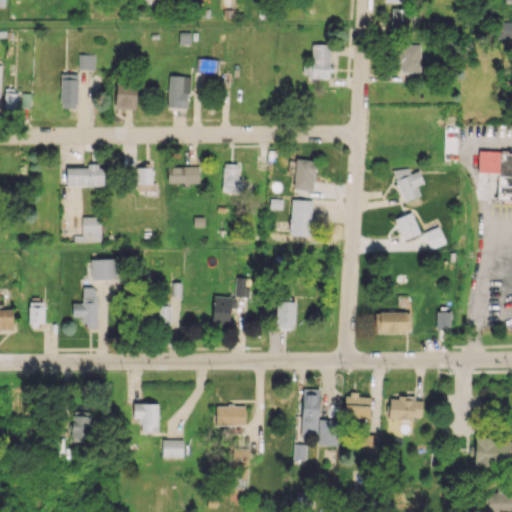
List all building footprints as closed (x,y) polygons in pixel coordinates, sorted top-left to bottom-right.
[(391,30),(418,29),(417,8),(390,9),(391,30)] [(511,21),(497,21),(498,39),(511,39),(511,21)] [(420,43),(399,44),(399,71),(421,70),(420,43)] [(330,78),(331,44),(311,44),(311,64),(302,64),(302,77),(330,78)] [(95,69),(95,53),(78,53),(78,69),(95,69)] [(195,72),(218,73),(218,58),(196,58),(195,72)] [(60,73),(59,107),(76,108),(78,74),(60,73)] [(167,107),(188,107),(189,76),(168,75),(167,107)] [(114,108),(135,108),(136,84),(115,83),(114,108)] [(3,108),(15,109),(16,88),(4,88),(3,108)] [(511,199),(511,152),(478,151),(478,173),(497,173),(496,199),(511,199)] [(287,172),(294,173),(292,189),(312,191),(315,161),(289,158),(287,172)] [(239,164),(222,163),(221,191),(238,192),(239,164)] [(65,167),(66,186),(103,186),(103,165),(88,165),(88,167),(65,167)] [(403,202),(420,194),(416,185),(423,182),(418,170),(410,173),(406,165),(390,172),(403,202)] [(151,166),(135,167),(136,191),(156,190),(155,183),(151,183),(151,166)] [(166,182),(198,182),(199,166),(166,166),(166,182)] [(289,235),(309,236),(311,199),(290,199),(289,235)] [(419,233),(411,211),(394,218),(402,240),(419,233)] [(100,241),(100,216),(81,216),(82,235),(74,235),(74,241),(100,241)] [(423,231),(429,248),(445,243),(439,226),(423,231)] [(91,279),(114,278),(114,257),(90,258),(91,279)] [(234,296),(246,296),(247,277),(235,277),(234,296)] [(97,326),(96,287),(82,287),(82,303),(72,303),(72,316),(81,316),(81,326),(97,326)] [(229,325),(229,307),(235,307),(235,296),(212,296),(211,324),(229,325)] [(293,328),(295,301),(276,300),(275,327),(293,328)] [(43,323),(43,302),(28,302),(28,323),(43,323)] [(170,305),(156,305),(155,327),(169,327),(170,305)] [(0,328),(12,329),(12,308),(0,308),(0,328)] [(378,330),(409,331),(410,312),(379,311),(378,330)] [(450,311),(435,311),(435,329),(450,329),(450,311)] [(317,419),(319,389),(302,388),(300,434),(317,434),(317,445),(337,445),(338,419),(317,419)] [(369,395),(344,394),(343,417),(369,417),(369,395)] [(422,398),(389,397),(388,419),(421,420),(422,398)] [(158,402),(133,402),(132,418),(140,418),(140,431),(157,431),(158,402)] [(215,425),(244,424),(244,405),(215,405),(215,425)] [(71,439),(89,439),(89,411),(71,411),(71,439)] [(377,452),(378,434),(359,433),(359,451),(377,452)] [(161,456),(182,457),(183,439),(162,438),(161,456)] [(511,464),(511,440),(474,439),(474,463),(511,464)] [(292,458),(305,459),(306,444),(293,443),(292,458)] [(230,487),(247,488),(248,450),(231,450),(230,487)] [(486,511),(509,511),(511,511),(511,490),(486,492),(486,511)]
